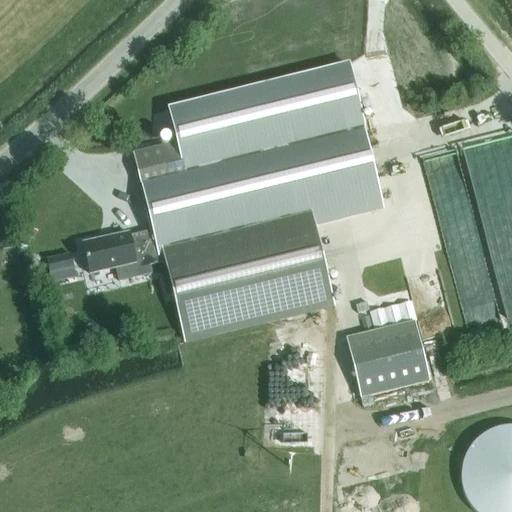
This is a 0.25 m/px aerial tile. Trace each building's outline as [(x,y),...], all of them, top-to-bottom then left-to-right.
[(83,245),(90,275),(116,269),(119,281),(136,277),(151,274),(149,266),(166,262),(316,225),(383,209),(360,112),(181,156),(178,143),(133,154),(152,231),(129,236),(129,234),(83,245)] [(492,253),(507,320),(511,318),(511,136),(457,148),(460,161),(432,167),(455,279),(477,275),(473,257),(492,253)] [(334,309),(316,225),(166,262),(185,346),(270,325),(334,309)] [(74,278),(70,254),(47,259),(52,282),(74,278)] [(414,323),(345,340),(360,399),(429,382),(414,323)] [(511,409),(510,410),(498,412),(488,417),(477,426),(472,433),(467,444),(465,456),(466,470),(470,482),(476,491),(482,496),(494,504),(500,506),(511,508),(511,507),(511,409)]
